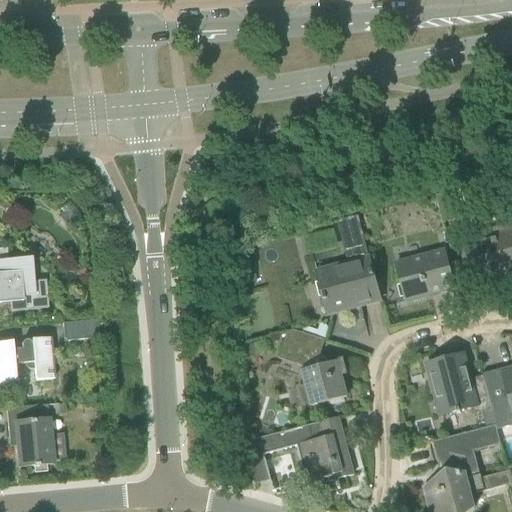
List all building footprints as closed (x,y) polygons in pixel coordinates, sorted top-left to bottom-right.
[(456,191),(435,197),(442,224),(463,219),(456,191)] [(347,265),(317,273),(328,316),(380,302),(371,265),(369,260),(367,251),(361,227),(358,217),(337,223),(347,265)] [(465,241),(470,260),(475,279),(511,269),(511,233),(486,241),(484,236),(465,241)] [(252,245),(238,249),(239,261),(253,260),(252,245)] [(6,249),(0,249),(0,304),(12,304),(12,307),(9,308),(10,313),(47,310),(45,282),(33,283),(32,271),(31,259),(18,260),(7,261),(6,249)] [(395,265),(400,283),(405,302),(454,290),(444,252),(395,265)] [(97,340),(96,322),(62,325),(63,343),(97,340)] [(323,341),(304,335),(293,331),(287,333),(278,360),(301,367),(302,372),(300,372),(301,374),(301,373),(310,406),(309,407),(310,408),(328,403),(329,407),(343,403),(342,400),(346,398),(340,376),(345,374),(342,361),(321,367),(318,356),(323,341)] [(16,345),(11,345),(11,343),(0,344),(0,388),(15,387),(13,366),(22,365),(23,367),(24,368),(25,369),(27,371),(28,371),(30,372),(32,372),(33,372),(34,382),(54,380),(50,340),(30,342),(31,346),(30,346),(30,345),(29,344),(28,343),(27,342),(25,342),(24,342),(23,342),(22,343),(21,344),(21,345),(20,346),(20,347),(17,347),(16,345)] [(250,345),(246,355),(255,358),(258,348),(250,345)] [(463,357),(428,366),(441,416),(455,412),(456,415),(460,415),(459,411),(474,407),(476,415),(482,414),(486,429),(495,427),(483,378),(469,381),(463,357)] [(483,378),(495,427),(497,431),(511,426),(511,373),(509,374),(508,370),(482,377),(483,378)] [(33,468),(33,469),(38,469),(38,467),(52,466),(52,462),(64,460),(62,436),(49,437),(46,406),(5,410),(8,440),(15,439),(18,469),(33,468)] [(280,434),(259,440),(263,457),(284,451),(296,448),(300,464),(308,462),(313,481),(333,476),(334,481),(353,476),(338,419),(319,424),(307,427),(280,434)] [(497,431),(495,427),(434,443),(440,468),(445,466),(446,472),(423,489),(429,511),(470,511),(473,510),(470,496),(483,492),(472,453),(500,445),(497,431)] [(253,487),(254,486),(269,483),(263,457),(259,440),(250,442),(253,487)]
